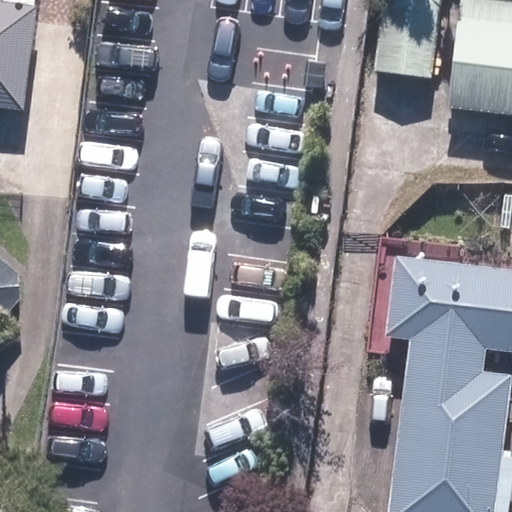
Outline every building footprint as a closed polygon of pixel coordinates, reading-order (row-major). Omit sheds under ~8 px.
[(511,10),(454,5),(444,115),(511,121),(511,10)] [(0,118),(19,120),(30,17),(0,13),(0,118)] [(352,37),(210,19),(201,92),(343,109),(352,37)] [(333,254),(249,244),(235,347),(320,358),(333,254)] [(0,312),(26,272),(0,254),(0,312)] [(511,274),(383,266),(378,343),(395,344),(383,511),(490,511),(501,355),(511,355),(511,274)]
